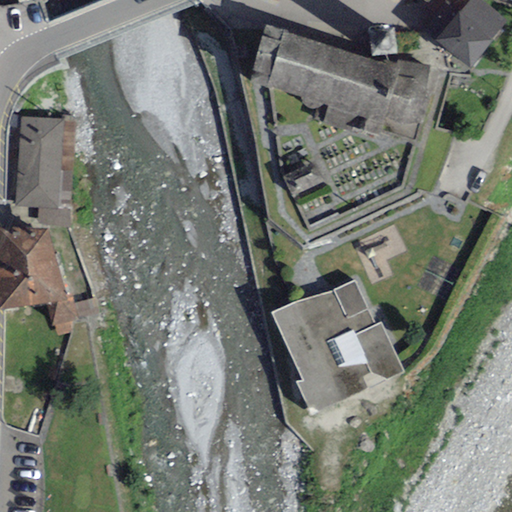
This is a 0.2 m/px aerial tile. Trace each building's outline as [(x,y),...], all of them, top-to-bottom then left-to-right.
[(507,22),(479,0),(468,0),(459,13),(445,2),(423,31),(471,68),(507,22)] [(396,65),(265,24),(249,80),(300,96),(301,100),(304,105),(308,108),(313,110),(320,106),(322,104),(328,106),(322,123),(361,137),(363,130),(379,137),(383,130),(415,140),(429,67),(397,60),(396,65)] [(395,28),(369,31),(372,56),(397,54),(395,28)] [(64,119),(21,117),(15,206),(37,207),(36,223),(68,225),(74,123),(64,123),(64,119)] [(314,167),(292,178),(301,196),(323,186),(314,167)] [(47,230),(0,228),(0,309),(46,304),(67,302),(65,296),(47,230)] [(296,303),(272,313),(303,382),(298,384),(311,416),(404,372),(381,322),(374,326),(354,280),(334,290),(296,303)] [(73,294),(65,296),(67,302),(46,304),(50,327),(54,326),(55,336),(72,333),(70,322),(78,320),(75,302),(73,294)] [(75,302),(78,320),(99,316),(96,298),(75,302)]
